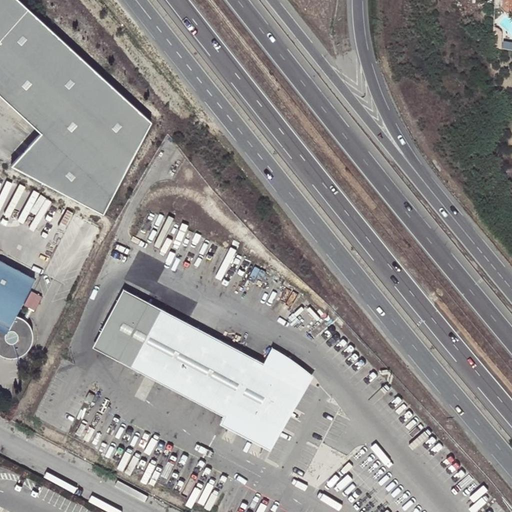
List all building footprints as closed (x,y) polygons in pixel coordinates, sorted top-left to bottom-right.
[(0,0),(0,94),(41,133),(11,165),(101,212),(149,121),(17,0),(0,0)] [(504,48),(503,34),(502,32),(499,29),(495,26),(495,45),(495,47),(504,48)] [(35,279),(0,260),(0,355),(1,356),(6,358),(9,359),(15,359),(18,358),(24,355),(26,354),(28,351),(32,346),(33,343),(34,337),(33,331),(31,326),(27,321),(24,319),(22,318),(16,316),(35,279)] [(277,372),(283,375),(291,360),(272,350),(266,363),(150,302),(120,359),(225,416),(221,423),(271,449),(302,391),(275,377),(277,372)] [(275,377),(302,391),(311,374),(291,360),(283,375),(277,372),(275,377)] [(97,394),(91,391),(88,398),(93,400),(97,394)]
